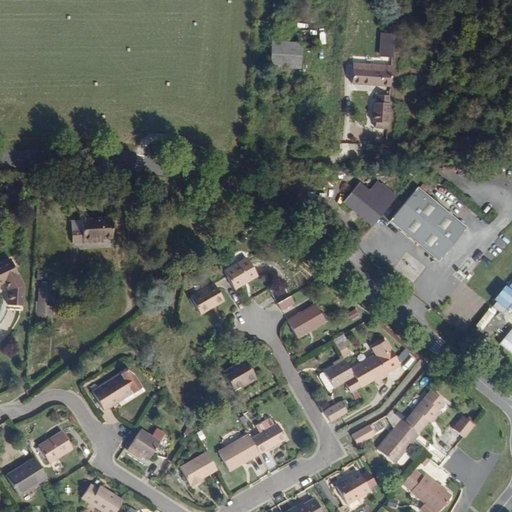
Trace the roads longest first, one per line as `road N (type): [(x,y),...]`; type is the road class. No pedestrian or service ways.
road 1 (secondary): [(503,400),(298,232),(236,195),(137,163),(0,157)]
road 2 (residential): [(239,305),(271,344),(327,444),(325,454),(229,511)]
road 3 (track): [(382,153),(247,167),(152,135),(140,140),(137,163)]
road 4 (residential): [(171,511),(108,468),(100,439),(67,397),(0,414)]
